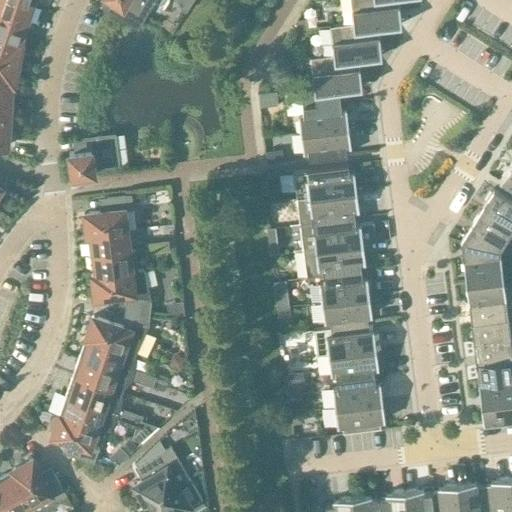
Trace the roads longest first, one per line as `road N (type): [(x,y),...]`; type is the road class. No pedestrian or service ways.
road 1 (residential): [(409,270),(389,92),(395,67),(436,0)]
road 2 (residential): [(5,409),(49,337),(57,296),(54,186)]
road 3 (residential): [(511,90),(409,270)]
road 4 (residential): [(54,186),(49,87),(74,0)]
road 5 (residential): [(409,270),(429,422),(441,441)]
road 6 (residential): [(105,511),(5,409)]
road 7 (residential): [(321,470),(441,441)]
